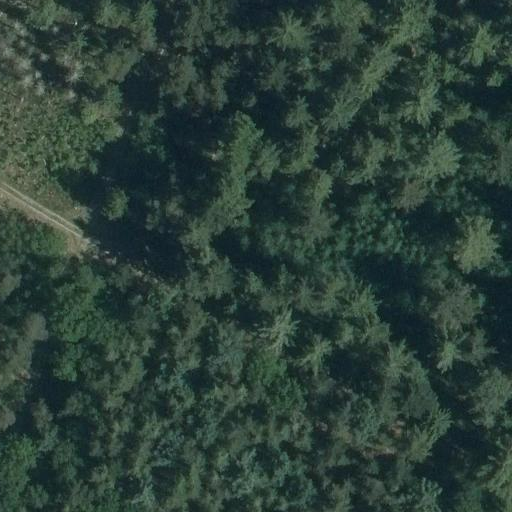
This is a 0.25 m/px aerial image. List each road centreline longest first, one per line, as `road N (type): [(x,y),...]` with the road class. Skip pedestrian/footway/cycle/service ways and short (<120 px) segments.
road 1 (track): [(0,474),(182,0)]
road 2 (track): [(300,511),(336,422),(324,375),(87,241)]
road 3 (track): [(511,484),(324,375)]
